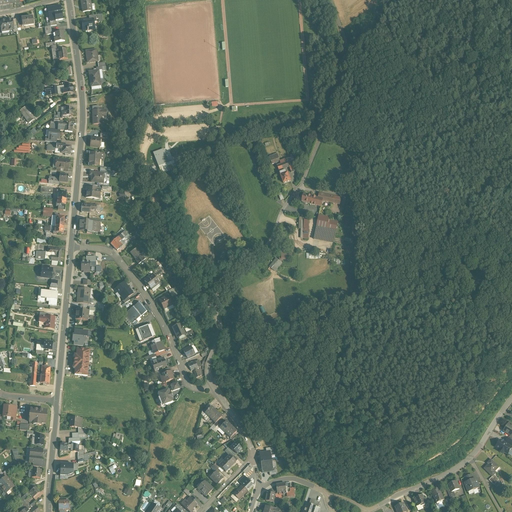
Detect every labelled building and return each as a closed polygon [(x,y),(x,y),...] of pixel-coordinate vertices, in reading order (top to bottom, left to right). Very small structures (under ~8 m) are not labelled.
[(90,0),(86,0),(81,1),(83,12),(92,11),(90,0)] [(47,9),(50,22),(55,21),(63,20),(61,6),(53,8),(47,9)] [(33,17),(23,19),(24,27),(34,25),(33,17)] [(89,20),(82,21),(83,31),(87,30),(87,31),(88,31),(88,30),(94,29),(93,22),(92,19),(89,20)] [(12,20),(0,22),(2,31),(8,30),(8,31),(13,30),(13,27),(12,20)] [(63,33),(55,34),(56,39),(54,39),(55,43),(65,42),(63,33)] [(66,49),(56,51),(57,55),(58,55),(59,61),(67,59),(66,49)] [(96,50),(86,52),(88,63),(98,61),(96,50)] [(70,68),(62,69),(63,72),(63,77),(64,77),(64,78),(67,78),(67,76),(71,76),(70,68)] [(96,71),(90,72),(91,74),(89,74),(91,86),(101,84),(99,71),(99,70),(96,71)] [(65,91),(62,91),(62,95),(67,94),(67,96),(70,96),(70,94),(73,94),(72,86),(64,87),(65,91)] [(27,107),(20,112),(28,123),(35,119),(27,107)] [(73,109),(65,109),(65,113),(62,113),(62,114),(62,117),(66,117),(66,119),(70,119),(70,117),(73,117),(73,109)] [(98,110),(93,111),(94,125),(102,125),(102,117),(107,117),(107,111),(102,111),(102,110),(98,110)] [(50,131),(49,131),(49,139),(49,140),(56,140),(59,141),(59,132),(57,132),(53,131),(50,131)] [(100,139),(91,139),(91,148),(99,148),(100,139)] [(16,154),(30,154),(31,145),(22,145),(22,147),(19,147),(19,149),(16,149),(16,154)] [(71,148),(62,147),(61,155),(65,155),(65,156),(68,156),(68,155),(70,155),(71,148)] [(104,155),(90,154),(89,167),(99,167),(99,162),(103,162),(104,155)] [(69,162),(57,160),(56,168),(69,170),(69,162)] [(288,163),(277,167),(279,171),(283,170),(289,167),(288,163)] [(171,164),(159,169),(161,175),(173,170),(171,164)] [(100,174),(90,173),(90,176),(92,176),(91,183),(103,184),(104,174),(100,174)] [(288,173),(281,176),(284,184),(291,181),(288,173)] [(68,176),(60,175),(59,179),(59,183),(67,184),(68,176)] [(100,190),(87,189),(86,199),(99,200),(100,190)] [(319,194),(318,198),(314,197),(312,205),(321,207),(323,201),(333,203),(334,197),(319,194)] [(314,197),(304,195),(302,203),(312,205),(314,197)] [(90,206),(81,205),(81,213),(89,213),(89,212),(90,206)] [(329,218),(319,216),(314,239),(334,243),(338,222),(329,221),(329,218)] [(64,218),(56,217),(55,228),(63,229),(64,218)] [(300,238),(308,238),(309,218),(298,217),(298,228),(300,228),(300,238)] [(86,222),(80,222),(79,231),(87,231),(86,234),(91,234),(91,232),(92,223),(86,222)] [(93,223),(92,223),(91,232),(99,232),(100,223),(93,223)] [(118,237),(121,241),(124,238),(126,240),(129,236),(125,231),(118,237)] [(119,242),(116,239),(111,244),(117,251),(122,245),(119,242)] [(144,252),(139,247),(130,254),(136,261),(137,261),(140,264),(144,261),(140,255),(144,252)] [(61,250),(48,249),(48,254),(51,254),(51,257),(56,257),(56,262),(60,263),(61,250)] [(276,259),(271,266),(275,268),(280,261),(276,259)] [(86,262),(80,263),(81,272),(85,271),(85,273),(90,273),(90,267),(90,263),(90,262),(86,262)] [(48,270),(42,269),(41,278),(51,279),(52,270),(48,270)] [(152,276),(144,282),(151,290),(155,287),(154,285),(158,283),(152,276)] [(124,283),(115,290),(123,301),(124,301),(128,298),(133,294),(124,283)] [(88,290),(78,289),(77,304),(88,305),(89,300),(87,300),(88,296),(89,294),(88,294),(88,290)] [(168,297),(159,302),(164,311),(168,308),(168,307),(172,305),(168,297)] [(128,312),(136,322),(147,312),(139,303),(128,312)] [(88,311),(76,310),(75,320),(87,322),(88,311)] [(136,322),(128,312),(127,311),(126,313),(127,314),(124,316),(132,325),(133,324),(136,322)] [(46,317),(46,318),(40,317),(39,323),(45,323),(44,329),(54,330),(55,318),(46,317)] [(148,326),(138,330),(141,337),(143,343),(153,339),(148,326)] [(184,336),(180,326),(173,329),(177,339),(184,336)] [(74,342),(83,343),(85,343),(85,338),(87,338),(87,333),(75,331),(74,336),(73,336),(73,342),(74,342)] [(53,343),(44,342),(44,346),(43,350),(48,351),(52,351),(53,343)] [(153,346),(151,347),(154,355),(159,353),(164,351),(161,343),(153,346)] [(90,351),(77,349),(76,355),(74,355),(73,369),(75,369),(74,375),(87,376),(90,351)] [(194,356),(190,349),(185,351),(184,352),(188,359),(194,356)] [(164,360),(161,361),(161,359),(157,361),(158,363),(156,363),(159,370),(167,367),(164,360)] [(157,361),(150,363),(154,372),(159,370),(156,363),(158,363),(157,361)] [(194,363),(188,366),(191,372),(193,371),(197,369),(194,363)] [(44,368),(42,368),(41,376),(49,377),(50,368),(47,368),(44,368)] [(197,369),(193,371),(195,379),(199,378),(199,377),(202,376),(201,373),(199,368),(197,369)] [(171,372),(161,376),(162,380),(161,380),(162,384),(165,382),(166,384),(173,381),(171,376),(172,376),(171,372)] [(49,377),(41,376),(40,384),(43,385),(45,385),(49,385),(49,377)] [(177,384),(170,386),(173,392),(179,390),(177,384)] [(168,391),(158,394),(162,407),(173,403),(171,399),(172,399),(170,394),(169,394),(168,391)] [(13,408),(4,407),(3,416),(7,416),(7,418),(12,419),(13,413),(13,408)] [(208,411),(205,414),(210,419),(216,413),(211,408),(208,411)] [(46,412),(31,410),(29,423),(45,425),(46,412)] [(216,413),(210,419),(215,425),(218,422),(222,418),(216,413)] [(82,419),(71,418),(70,428),(81,429),(82,419)] [(231,427),(226,422),(225,423),(221,427),(220,429),(225,434),(231,427)] [(511,435),(511,424),(509,423),(503,430),(510,435),(511,436),(511,435)] [(231,427),(225,434),(230,439),(235,435),(236,433),(231,427)] [(124,435),(114,433),(112,440),(122,442),(124,435)] [(44,436),(36,435),(35,446),(43,446),(44,436)] [(505,444),(500,441),(496,447),(500,450),(499,452),(503,454),(504,453),(507,455),(511,448),(505,444)] [(235,444),(230,449),(233,452),(236,456),(242,450),(235,444)] [(76,446),(68,445),(68,452),(78,453),(79,449),(79,446),(76,446)] [(260,463),(271,462),(270,452),(266,452),(259,453),(260,463)] [(229,457),(224,462),(230,468),(235,463),(231,459),(229,457)] [(499,468),(491,460),(487,463),(488,464),(484,469),(492,477),(494,475),(496,474),(494,472),(499,468)] [(224,462),(219,467),(220,468),(225,473),(230,468),(224,462)] [(271,462),(260,463),(262,473),(269,472),(273,472),(271,462)] [(250,465),(243,473),(245,475),(253,467),(250,465)] [(41,471),(33,470),(32,479),(40,480),(41,471)] [(214,475),(210,479),(217,486),(223,480),(218,475),(216,473),(214,475)] [(499,480),(494,475),(492,477),(489,481),(494,486),(499,480)] [(14,488),(6,477),(5,478),(0,482),(0,485),(1,487),(1,488),(3,492),(5,493),(5,492),(9,490),(10,491),(14,488)] [(252,486),(247,480),(247,479),(246,478),(243,481),(242,482),(244,484),(242,486),(245,489),(248,491),(252,486)] [(467,483),(464,484),(468,493),(479,488),(476,479),(467,483)] [(456,481),(448,484),(450,489),(452,493),(453,492),(459,490),(456,481)] [(205,483),(198,490),(206,497),(213,490),(205,483)] [(285,484),(277,485),(278,493),(286,492),(286,488),(285,484)] [(194,491),(189,485),(186,489),(191,494),(194,491)] [(30,492),(28,494),(30,497),(31,498),(32,497),(33,498),(40,493),(35,488),(30,492)] [(124,494),(130,496),(132,490),(126,488),(124,494)] [(239,489),(233,494),(235,496),(239,500),(245,494),(242,491),(239,489)] [(445,501),(440,489),(432,492),(437,504),(445,501)] [(452,493),(450,489),(447,490),(450,499),(455,497),(453,492),(453,493),(453,494),(452,493)] [(275,495),(268,493),(266,501),(274,503),(275,499),(275,495)] [(23,497),(21,499),(23,501),(24,502),(26,500),(30,497),(28,494),(25,496),(23,497)] [(424,500),(423,496),(416,499),(416,500),(415,501),(416,504),(417,503),(419,507),(428,504),(426,499),(424,500)] [(191,498),(183,506),(188,511),(192,511),(194,510),(193,510),(198,505),(191,498)] [(26,500),(24,502),(23,501),(20,503),(24,509),(21,511),(22,511),(26,509),(30,506),(26,500)] [(451,500),(444,502),(447,510),(453,508),(451,500)] [(68,502),(59,503),(59,510),(58,511),(65,511),(66,511),(68,511),(68,502)]
